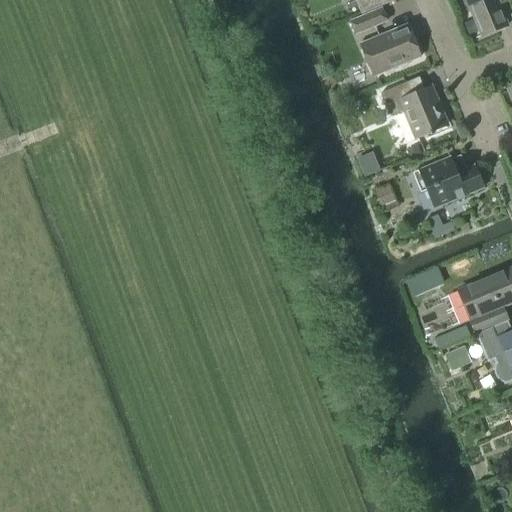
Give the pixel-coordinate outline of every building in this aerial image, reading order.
[(395,0),(357,0),(355,1),(361,15),(396,1),(395,0)] [(499,6),(510,1),(509,0),(466,0),(474,20),(476,24),(479,32),(481,37),(507,26),(499,6)] [(351,22),(356,35),(386,22),(380,9),(351,22)] [(474,20),(464,24),(469,36),(479,32),(476,24),(474,20)] [(360,45),(373,77),(419,58),(406,26),(360,45)] [(444,124),(446,121),(431,86),(412,94),(407,83),(380,94),(389,115),(392,116),(403,112),(415,141),(444,129),(442,125),(444,124)] [(407,151),(406,151),(409,159),(410,159),(420,154),(417,146),(407,151)] [(374,152),(359,157),(365,175),(380,169),(374,152)] [(427,191),(434,209),(454,201),(455,202),(466,198),(465,196),(483,189),(474,166),(466,170),(460,156),(450,160),(449,158),(413,174),(421,193),(427,191)] [(426,219),(435,239),(454,231),(450,223),(442,226),(437,215),(426,219)] [(407,279),(415,296),(446,283),(439,265),(407,279)] [(476,335),(507,322),(501,308),(511,303),(511,269),(474,285),(458,292),(476,335)] [(507,322),(476,335),(488,362),(493,360),(495,364),(494,367),(493,370),(494,374),(495,377),(497,380),(500,382),(503,383),(504,384),(511,380),(511,333),(510,334),(505,323),(507,322)] [(465,327),(434,339),(439,350),(470,338),(465,327)] [(464,347),(444,355),(451,372),(471,363),(464,347)]
